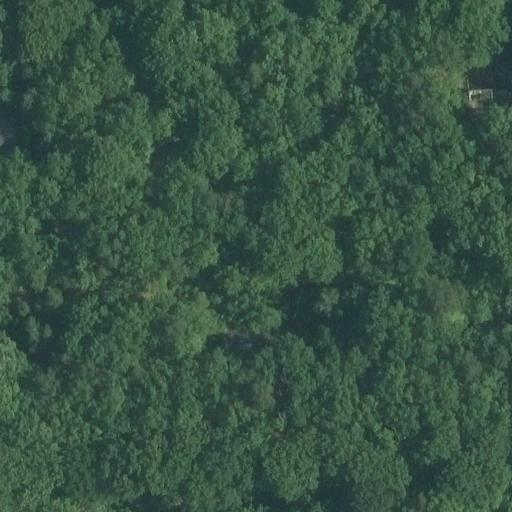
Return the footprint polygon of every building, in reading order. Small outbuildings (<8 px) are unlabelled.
[(511,95),(473,99),(467,99),(470,131),(511,127),(511,95)] [(0,163),(13,163),(11,122),(0,122),(0,163)] [(511,321),(473,324),(475,356),(511,353),(511,321)] [(218,333),(220,365),(299,361),(298,329),(218,333)] [(396,465),(396,481),(422,481),(422,465),(396,465)]
